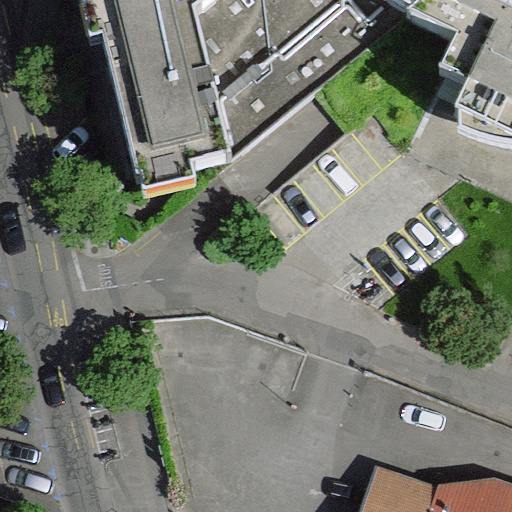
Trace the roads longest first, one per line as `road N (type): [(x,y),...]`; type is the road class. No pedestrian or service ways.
road 1 (residential): [(42,296),(146,277),(197,285),(511,389)]
road 2 (tertiary): [(93,511),(42,296)]
road 3 (tertiary): [(42,296),(0,132)]
